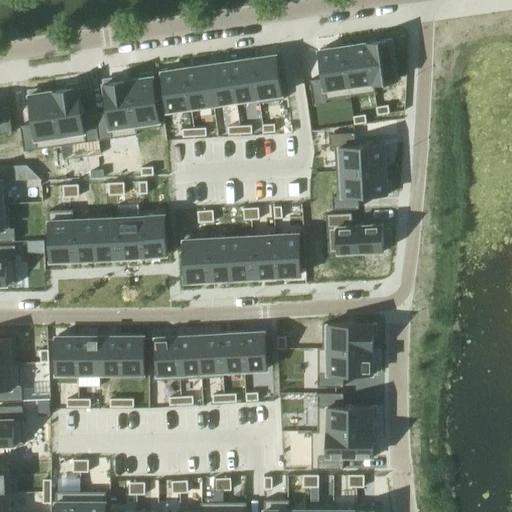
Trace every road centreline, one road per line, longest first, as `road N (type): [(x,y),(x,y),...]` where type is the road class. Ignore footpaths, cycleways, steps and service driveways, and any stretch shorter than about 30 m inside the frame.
road 1 (residential): [(0,318),(401,300)]
road 2 (residential): [(0,54),(387,0)]
road 3 (residential): [(401,300),(432,0)]
road 4 (residential): [(404,511),(396,425),(401,300)]
